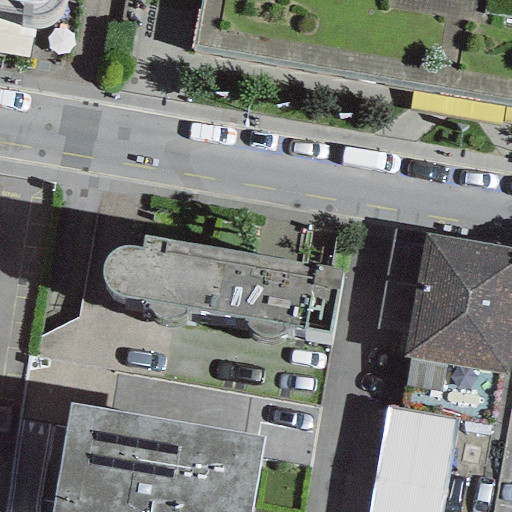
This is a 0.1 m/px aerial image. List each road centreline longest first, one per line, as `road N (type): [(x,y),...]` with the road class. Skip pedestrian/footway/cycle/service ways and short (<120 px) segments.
road 1 (residential): [(0,123),(511,211)]
road 2 (unknown): [(384,189),(334,511)]
